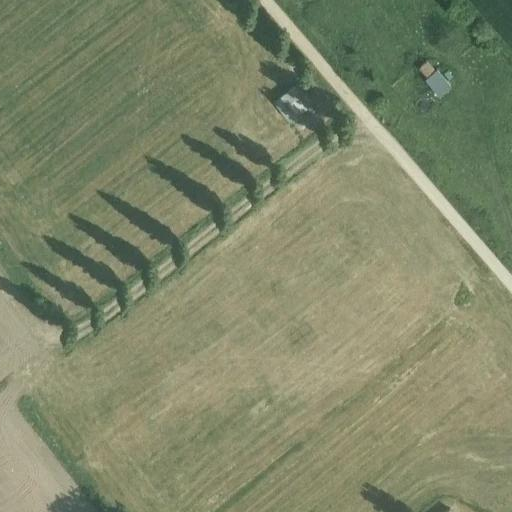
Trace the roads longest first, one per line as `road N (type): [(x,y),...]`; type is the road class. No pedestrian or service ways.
road 1 (track): [(0,273),(41,329),(62,338),(85,330),(342,125),(369,121)]
road 2 (track): [(511,285),(263,0)]
